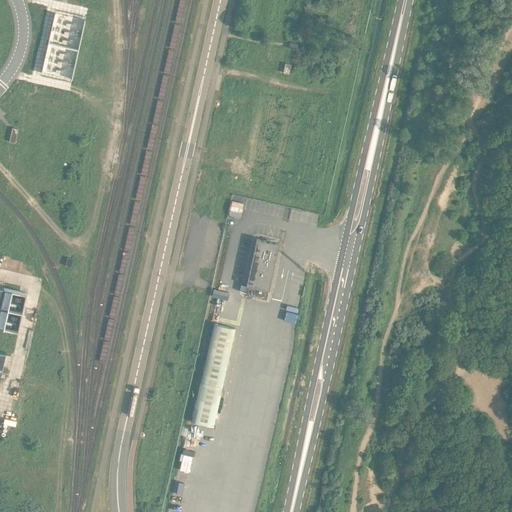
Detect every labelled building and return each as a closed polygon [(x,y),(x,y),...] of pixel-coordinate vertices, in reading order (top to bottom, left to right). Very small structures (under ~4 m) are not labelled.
[(11,128),(8,142),(14,143),(17,129),(11,128)] [(266,290),(267,290),(278,243),(255,239),(246,278),(248,279),(245,294),(264,298),(266,290)] [(3,258),(2,269),(15,271),(17,259),(3,258)] [(219,298),(237,302),(241,284),(229,281),(227,287),(221,286),(219,298)] [(234,328),(213,323),(200,382),(221,387),(234,328)] [(265,416),(276,419),(280,405),(269,402),(265,416)]
